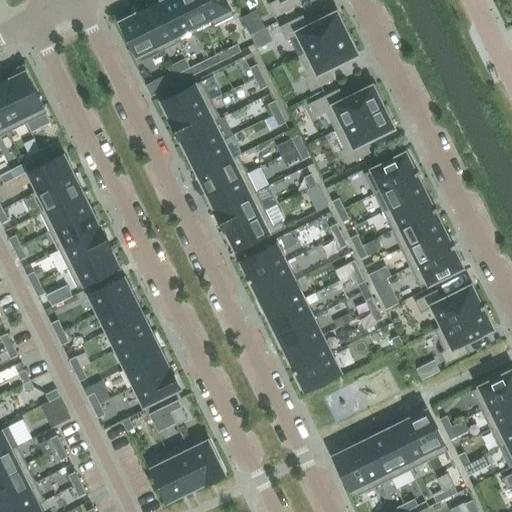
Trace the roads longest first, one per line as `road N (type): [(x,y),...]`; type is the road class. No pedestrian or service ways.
road 1 (residential): [(331,511),(80,0)]
road 2 (residential): [(30,21),(274,511)]
road 3 (residential): [(511,308),(357,0)]
